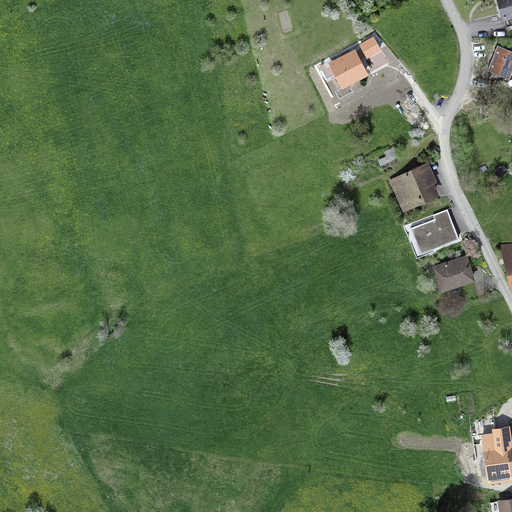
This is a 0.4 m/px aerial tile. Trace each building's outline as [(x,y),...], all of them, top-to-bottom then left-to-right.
[(511,0),(497,0),(503,19),(511,15),(511,0)] [(366,57),(379,50),(372,38),(359,46),(366,57)] [(511,70),(511,51),(496,45),(487,70),(509,79),(511,70)] [(340,82),(359,73),(354,64),(357,62),(352,53),(331,65),(340,82)] [(413,204),(434,194),(421,165),(390,180),(403,208),(413,204)] [(457,239),(447,211),(435,216),(436,220),(412,229),(421,253),(457,239)] [(511,245),(499,246),(511,293),(511,245)] [(440,289),(472,279),(465,257),(433,267),(440,289)] [(484,476),(484,474),(511,470),(511,445),(507,446),(504,428),(494,429),(495,434),(471,436),(472,444),(471,444),(472,451),(469,451),(473,477),(483,476),(484,476)] [(511,511),(511,498),(498,501),(499,511),(511,511)]
